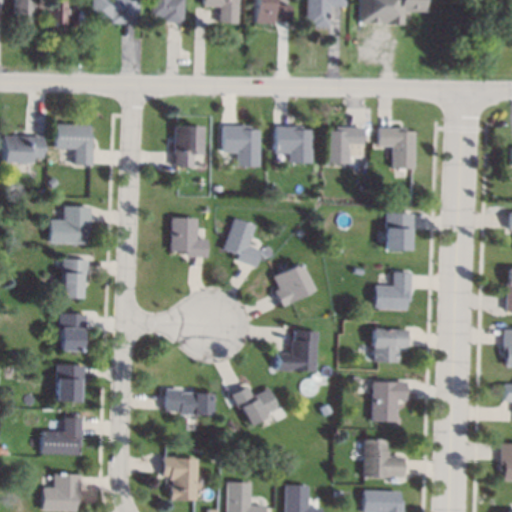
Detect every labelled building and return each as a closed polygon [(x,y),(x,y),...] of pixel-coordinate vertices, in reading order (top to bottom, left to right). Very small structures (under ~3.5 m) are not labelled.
[(34,0),(34,6),(31,6),(30,22),(12,22),(12,0),(34,0)] [(64,24),(46,24),(46,0),(64,1),(64,24)] [(136,0),(136,23),(133,23),(120,23),(108,23),(108,18),(88,18),(88,0),(136,0)] [(181,0),(181,22),(177,22),(166,21),(161,21),(161,16),(148,15),(148,0),(181,0)] [(234,0),(234,20),(234,22),(229,22),(228,22),(216,22),(216,21),(216,6),(201,6),(201,5),(201,0),(234,0)] [(271,0),(271,4),(288,5),(288,20),(287,20),(271,20),(271,23),(269,23),(253,23),(253,0),(271,0)] [(343,0),(343,6),(340,6),(328,6),(327,6),(327,27),(309,27),(309,24),(304,24),(304,0),(343,0)] [(423,0),(423,11),(401,11),(401,24),(383,23),(383,22),(356,21),(357,0),(423,0)] [(87,124),(87,135),(91,135),(90,149),(90,163),(89,165),(88,165),(72,164),(72,148),(53,148),(53,146),(54,123),(87,124)] [(248,129),(257,129),(256,166),(233,166),(233,153),(220,152),(220,125),(221,125),(234,125),(248,125),(248,129)] [(198,153),(191,153),(190,167),(172,167),(170,167),(170,152),(171,126),(198,126),(198,153)] [(299,128),(309,129),(308,162),(286,162),(286,153),(272,152),(272,126),(273,126),(287,126),(299,126),(299,128)] [(362,142),(362,144),(360,144),(360,156),(347,156),(347,164),(324,163),(324,131),(333,131),(333,126),(346,126),(362,126),(362,142)] [(404,130),(412,130),(412,168),(410,168),(389,168),(389,145),(376,145),(376,127),(377,127),(392,127),(404,127),(404,130)] [(27,136),(38,136),(41,137),(40,155),(40,158),(32,157),(32,161),(24,161),(24,164),(15,163),(15,160),(0,159),(1,135),(27,136)] [(57,183),(51,188),(46,182),(52,177),(57,183)] [(85,206),(88,206),(87,222),(87,235),(84,234),(84,244),(47,243),(47,220),(60,221),(61,206),(85,206)] [(410,229),(410,237),(408,237),(408,250),(385,250),(385,213),(408,213),(411,213),(410,229)] [(194,238),(205,238),(205,256),(202,256),(189,256),(183,256),(183,251),(168,250),(168,217),(194,218),(194,238)] [(253,225),(246,245),(258,250),(256,257),(252,268),(251,267),(239,263),(234,261),(236,255),(220,250),(225,235),(232,217),(253,225)] [(85,273),(85,274),(79,274),(79,298),(59,298),(60,259),(78,259),(85,259),(85,273)] [(312,289),(291,298),(279,304),(273,292),(272,291),(277,289),(270,274),(274,272),(299,261),(312,289)] [(362,269),(361,275),(352,273),(353,267),(362,269)] [(511,312),(509,312),(503,312),(503,297),(503,284),(506,284),(506,268),(511,268),(511,312)] [(409,272),(409,275),(409,288),(408,300),(405,300),(404,309),(372,308),(373,285),(390,285),(391,271),(409,272)] [(81,314),(84,314),(84,329),(83,336),(80,336),(79,351),(50,350),(50,339),(56,340),(57,313),(81,314)] [(406,329),(406,344),(405,348),(397,348),(397,362),(371,360),(372,328),(406,329)] [(316,331),(316,340),(314,340),(314,370),(275,369),(276,353),(280,353),(289,353),(289,338),(292,338),(293,330),(316,331)] [(511,367),(503,367),(503,357),(500,357),(500,343),(501,330),(505,330),(511,330),(511,367)] [(82,365),(82,367),(81,380),(80,400),(76,400),(76,399),(55,398),(55,380),(55,364),(82,365)] [(377,382),(404,382),(405,382),(404,398),(404,400),(395,399),(394,422),(375,421),(369,421),(371,381),(377,382)] [(511,384),(511,401),(501,401),(500,401),(501,384),(511,384)] [(251,396),(266,388),(276,407),(264,414),(264,416),(248,424),(240,407),(237,409),(230,393),(233,392),(242,387),(245,385),(251,396)] [(179,389),(179,393),(211,394),(210,414),(193,413),(193,415),(177,414),(177,411),(163,411),(163,409),(164,395),(164,388),(179,389)] [(80,419),(80,434),(80,445),(76,445),(76,454),(39,453),(40,430),(62,430),(62,417),(80,417),(80,419)] [(217,446),(212,449),(207,442),(212,439),(217,446)] [(239,440),(239,447),(231,446),(232,439),(239,440)] [(365,439),(384,440),(384,450),(387,450),(387,456),(401,457),(401,459),(400,474),(400,476),(386,476),(386,477),(364,476),(361,476),(362,439),(365,439)] [(511,444),(511,481),(499,481),(500,471),(496,471),(496,460),(497,444),(511,444)] [(163,457),(164,457),(173,457),(173,458),(195,458),(194,499),(191,499),(168,498),(168,486),(170,486),(170,480),(167,480),(167,475),(160,475),(160,473),(160,457),(163,457)] [(78,475),(78,477),(78,490),(77,502),(75,502),(74,510),(40,509),(41,487),(51,487),(52,474),(78,475)] [(249,483),(248,506),(263,506),(263,508),(263,511),(225,511),(226,482),(249,483)] [(306,485),(305,507),(320,507),(320,511),(282,511),(283,485),(306,485)] [(398,500),(400,500),(400,511),(360,511),(360,490),(398,491),(398,500)]
